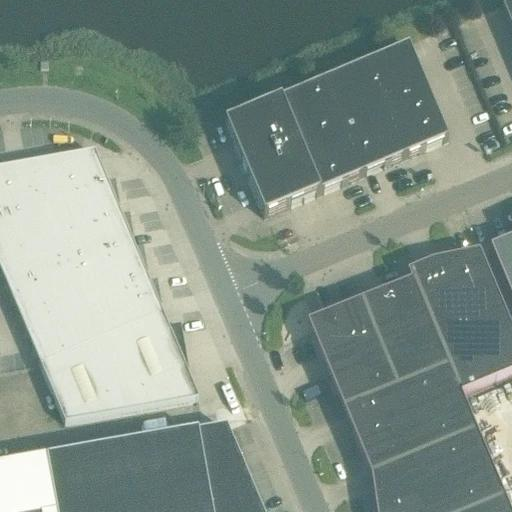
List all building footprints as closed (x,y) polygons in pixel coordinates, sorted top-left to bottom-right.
[(511,8),(501,13),(511,39),(511,8)] [(408,52),(365,70),(381,107),(424,89),(408,52)] [(365,70),(322,88),(362,181),(404,163),(381,107),(365,70)] [(322,88),(280,106),(319,199),(362,181),(322,88)] [(447,145),(424,89),(381,107),(404,163),(447,145)] [(319,199),(280,106),(224,129),(263,223),(319,199)] [(0,231),(36,216),(106,187),(106,186),(94,158),(0,174),(0,173),(0,231)] [(36,216),(50,250),(121,220),(114,185),(106,186),(106,187),(36,216)] [(0,270),(50,250),(36,216),(0,231),(0,270)] [(50,250),(63,283),(134,253),(128,218),(121,220),(50,250)] [(511,244),(489,254),(511,307),(511,234),(511,235),(511,236),(511,244)] [(0,270),(0,279),(11,305),(63,283),(50,250),(0,270)] [(63,283),(77,316),(149,286),(142,251),(134,253),(63,283)] [(447,372),(460,401),(511,379),(511,338),(479,259),(432,269),(407,279),(410,288),(447,372)] [(11,305),(25,338),(77,316),(63,283),(11,305)] [(77,316),(91,349),(162,319),(163,319),(156,284),(149,286),(77,316)] [(342,416),(370,482),(476,438),(460,401),(447,372),(410,288),(365,307),(400,391),(342,416)] [(307,331),(342,416),(400,391),(365,307),(307,331)] [(39,371),(40,371),(91,349),(77,316),(25,338),(39,371)] [(91,349),(40,371),(64,429),(198,405),(195,398),(196,398),(188,381),(180,332),(168,334),(162,319),(91,349)] [(47,465),(54,511),(259,511),(226,433),(47,465)] [(506,511),(476,438),(370,482),(374,511),(506,511)] [(54,511),(47,465),(0,473),(0,511),(54,511)]
